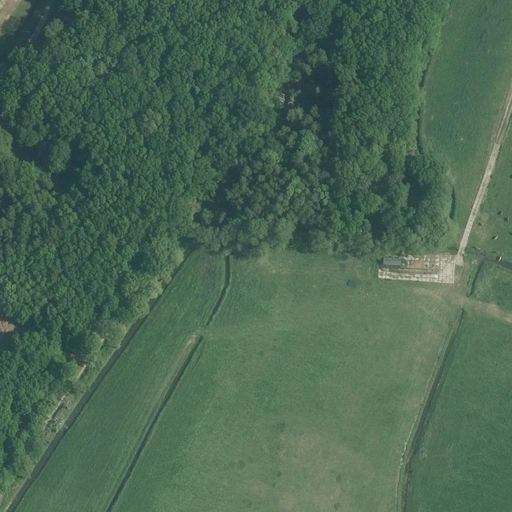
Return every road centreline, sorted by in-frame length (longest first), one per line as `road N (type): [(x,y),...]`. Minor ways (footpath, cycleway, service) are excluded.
road 1 (unknown): [(323,0),(0,498)]
road 2 (track): [(0,126),(152,0)]
road 3 (track): [(460,257),(511,103)]
